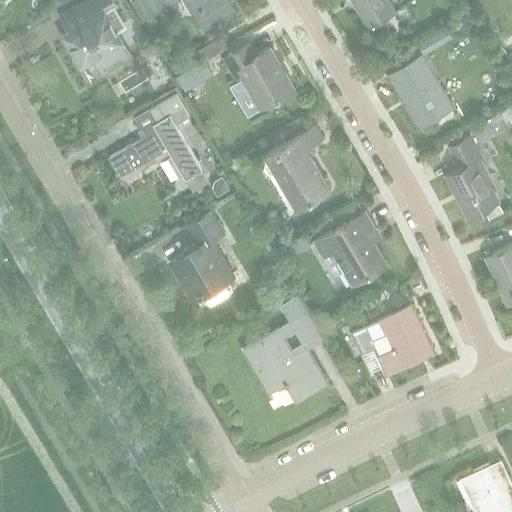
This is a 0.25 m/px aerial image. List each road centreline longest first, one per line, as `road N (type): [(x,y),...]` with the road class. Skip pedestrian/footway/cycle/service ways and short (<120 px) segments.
road 1 (residential): [(243,501),(0,92)]
road 2 (residential): [(501,377),(421,215),(295,0)]
road 3 (tertiary): [(177,511),(0,210)]
road 4 (residential): [(243,501),(501,377)]
